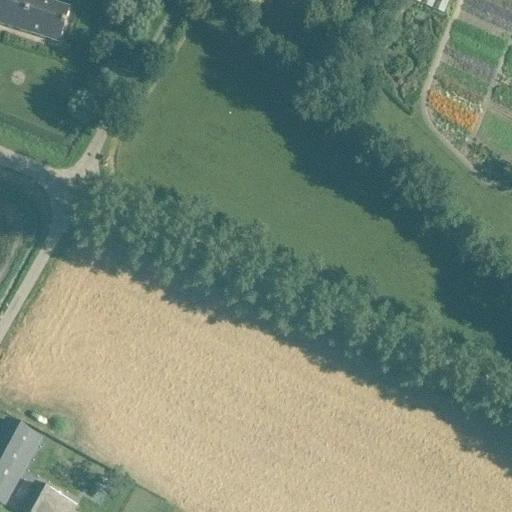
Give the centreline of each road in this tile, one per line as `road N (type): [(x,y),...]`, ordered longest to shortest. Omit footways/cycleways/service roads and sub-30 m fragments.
road 1 (unclassified): [(511,397),(78,195)]
road 2 (unknown): [(78,195),(174,0)]
road 3 (unclassified): [(0,336),(78,195)]
